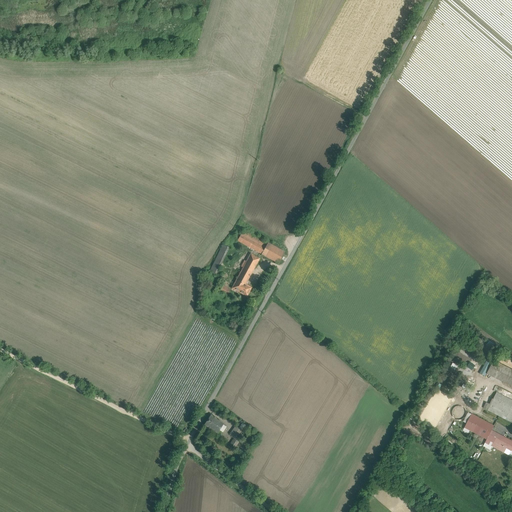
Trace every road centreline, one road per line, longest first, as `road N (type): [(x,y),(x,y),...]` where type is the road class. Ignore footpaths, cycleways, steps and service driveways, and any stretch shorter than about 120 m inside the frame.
road 1 (unclassified): [(429,0),(187,444)]
road 2 (track): [(187,444),(0,349)]
